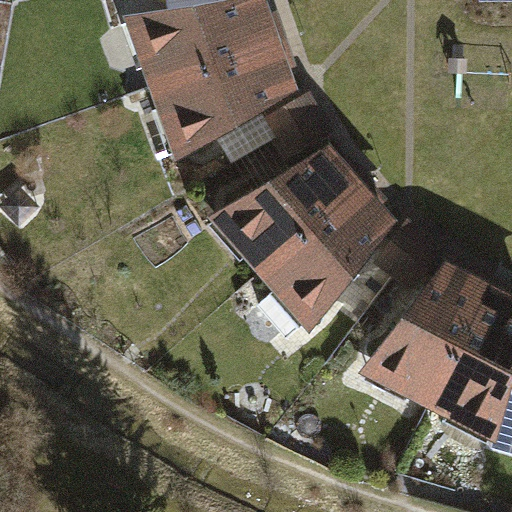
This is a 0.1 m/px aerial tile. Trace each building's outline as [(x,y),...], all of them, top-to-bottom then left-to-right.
[(121,19),(144,102),(273,44),(264,18),(258,0),(210,0),(208,1),(121,19)] [(284,70),(273,44),(144,102),(175,177),(256,125),(296,100),(284,70)] [(285,173),(326,148),(336,142),(307,94),(296,100),(256,125),(285,173)] [(211,221),(262,284),(362,189),(346,171),(326,148),(285,173),(211,221)] [(380,209),(362,189),(262,284),(307,340),(371,264),(397,230),(380,209)] [(371,264),(417,299),(445,262),(452,253),(406,218),(397,230),(371,264)] [(357,375),(430,415),(495,289),(472,277),(445,262),(417,299),(357,375)] [(511,298),(495,289),(430,415),(503,455),(511,423),(511,298)]
